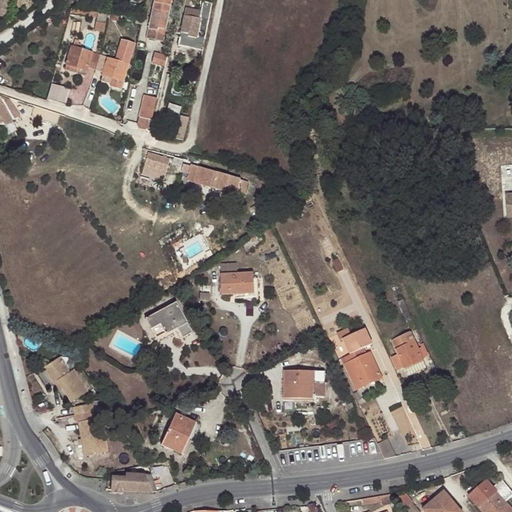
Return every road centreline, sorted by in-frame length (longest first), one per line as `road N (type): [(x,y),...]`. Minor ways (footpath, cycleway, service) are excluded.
road 1 (tertiary): [(319,484),(400,470),(511,434)]
road 2 (residential): [(0,90),(160,145)]
